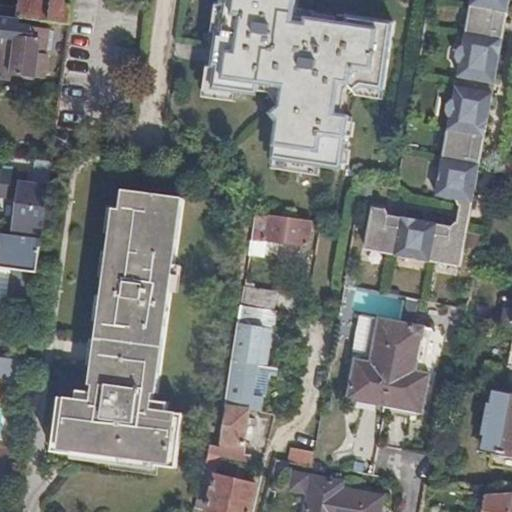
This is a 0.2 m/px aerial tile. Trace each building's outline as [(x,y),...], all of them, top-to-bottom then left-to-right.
[(0,17),(73,26),(76,0),(22,0),(22,10),(0,7),(0,17)] [(255,75),(264,77),(287,79),(282,108),(274,116),(280,124),(274,162),(343,171),(352,118),(339,116),(343,86),(350,87),(359,94),(366,88),(386,91),(396,25),(351,18),(350,25),(310,20),(309,25),(297,24),(300,0),(229,0),(222,50),(255,53),(252,71),(256,72),(255,75)] [(491,46),(459,206),(470,208),(510,0),(473,0),(465,41),(491,46)] [(8,27),(6,38),(18,39),(20,28),(8,27)] [(0,75),(4,76),(17,77),(48,81),(50,57),(41,56),(42,52),(49,53),(52,31),(20,28),(18,39),(6,38),(0,75)] [(457,206),(459,206),(491,46),(465,41),(463,50),(461,50),(456,55),(456,61),(458,66),(460,67),(453,103),(451,103),(446,108),(445,114),(448,120),(449,120),(434,199),(455,203),(457,206)] [(262,92),(264,77),(255,75),(256,72),(252,71),(255,53),(222,50),(216,90),(250,95),(251,91),(262,92)] [(498,171),(511,173),(511,157),(501,155),(498,171)] [(53,188),(56,163),(40,161),(38,176),(6,173),(3,193),(14,194),(13,201),(22,202),(24,184),(53,188)] [(46,242),(53,188),(24,184),(22,202),(17,238),(46,242)] [(364,185),(362,195),(377,197),(378,187),(364,185)] [(128,191),(125,209),(121,235),(115,235),(112,252),(119,253),(115,280),(108,279),(105,296),(112,297),(108,324),(102,324),(100,341),(106,342),(102,368),(96,368),(94,385),(97,386),(96,393),(80,392),(79,400),(62,398),(55,452),(74,455),(75,448),(160,460),(159,468),(178,470),(186,416),(169,413),(170,403),(155,401),(156,393),(161,393),(189,199),(128,191)] [(121,235),(125,209),(109,206),(105,233),(115,235),(121,235)] [(459,206),(455,224),(466,226),(470,208),(459,206)] [(393,256),(417,261),(425,221),(386,214),(383,210),(371,208),(363,249),(392,255),(393,256)] [(313,231),(322,232),(323,224),(258,215),(255,239),(268,241),(310,246),(313,231)] [(428,262),(447,266),(455,224),(454,223),(450,225),(425,221),(417,261),(428,263),(428,262)] [(458,268),(462,247),(464,236),(466,226),(455,224),(447,266),(458,268)] [(0,268),(14,270),(41,273),(46,242),(17,238),(0,235),(0,268)] [(466,248),(482,251),(484,239),(468,236),(466,248)] [(255,239),(253,253),(267,254),(268,241),(255,239)] [(119,253),(112,252),(103,251),(99,277),(108,279),(115,280),(119,253)] [(0,311),(8,313),(14,270),(0,268),(0,311)] [(8,313),(35,316),(41,273),(14,270),(8,313)] [(213,447),(206,475),(215,477),(218,466),(225,468),(227,458),(245,462),(245,456),(247,446),(246,446),(252,411),(263,413),(265,400),(264,399),(271,359),(262,358),(266,330),(273,331),(276,313),(249,309),(250,306),(274,310),(277,293),(247,288),(224,448),(213,447)] [(112,297),(105,296),(97,296),(93,322),(102,324),(108,324),(112,297)] [(351,399),(387,406),(402,324),(362,317),(353,362),(358,362),(351,399)] [(387,406),(411,411),(424,413),(431,375),(417,372),(426,328),(402,324),(387,406)] [(275,331),(273,331),(266,330),(262,358),(271,359),(275,331)] [(87,366),(96,368),(102,368),(106,342),(100,341),(90,340),(87,366)] [(0,378),(26,381),(29,361),(0,357),(0,378)] [(511,393),(494,390),(483,449),(511,454),(511,393)] [(387,406),(386,411),(411,416),(411,411),(387,406)] [(0,483),(12,485),(17,448),(4,446),(4,451),(2,466),(0,466),(0,483)] [(158,476),(159,468),(160,460),(75,448),(74,455),(73,464),(158,476)] [(297,450),(295,463),(314,467),(314,464),(316,453),(297,450)] [(231,478),(245,481),(247,472),(234,468),(231,478)] [(203,484),(197,508),(215,511),(253,511),(260,485),(245,481),(231,478),(219,475),(216,487),(203,484)] [(346,483),(295,476),(293,491),(313,494),(309,511),(382,511),(385,497),(345,491),(346,483)] [(511,511),(511,493),(491,494),(488,511),(511,511)]
